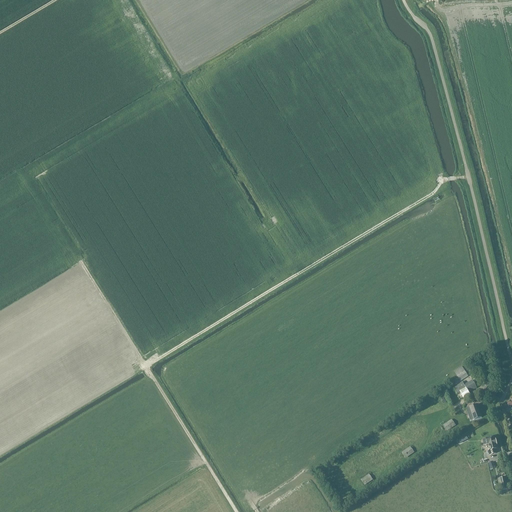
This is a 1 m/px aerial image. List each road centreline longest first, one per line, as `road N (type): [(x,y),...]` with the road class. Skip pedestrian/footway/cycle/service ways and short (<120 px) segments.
road 1 (track): [(145,366),(433,193),(442,180),(468,176)]
road 2 (track): [(236,511),(145,366)]
road 3 (track): [(145,366),(79,260)]
